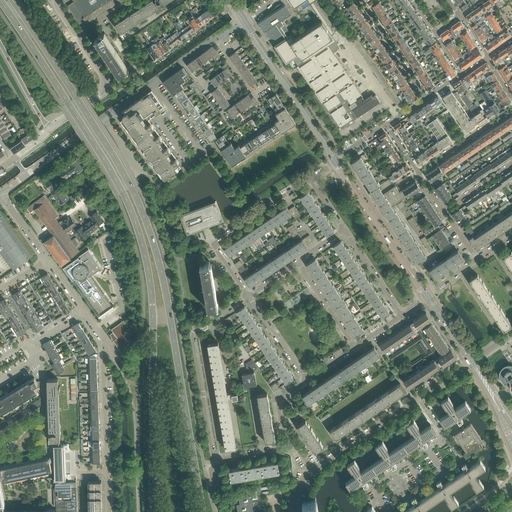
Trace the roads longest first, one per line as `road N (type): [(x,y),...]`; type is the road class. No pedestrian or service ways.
road 1 (primary): [(202,511),(171,309),(151,233),(112,150),(12,0)]
road 2 (primary): [(0,0),(102,155),(140,236),(153,308),(154,511)]
road 3 (residential): [(295,445),(211,460),(191,332),(248,295)]
road 4 (residential): [(108,511),(107,347),(83,311)]
road 5 (residential): [(248,295),(214,244),(310,178)]
road 6 (tertiary): [(426,297),(335,162)]
road 7 (tertiary): [(47,129),(105,84),(77,35)]
road 8 (residential): [(311,469),(417,396)]
road 9 (residential): [(0,193),(103,117)]
road 10 (residential): [(426,98),(356,0)]
